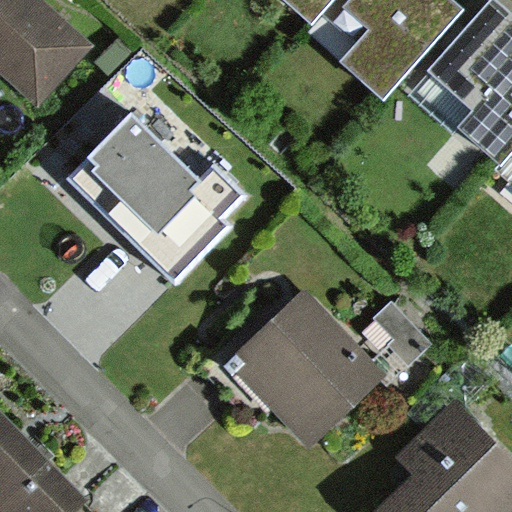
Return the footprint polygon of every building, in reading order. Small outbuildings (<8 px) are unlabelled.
[(95,48),(39,0),(0,0),(0,71),(42,109),(95,48)] [(273,0),(310,32),(325,17),(340,0),(273,0)] [(462,16),(444,0),(340,0),(325,17),(361,50),(343,72),(383,107),(462,16)] [(511,24),(493,7),(433,74),(479,115),(459,137),(500,173),(511,159),(511,24)] [(132,121),(69,187),(177,291),(234,232),(225,223),(248,200),(217,170),(200,187),(132,121)] [(388,383),(306,292),(238,353),(249,365),(238,375),(310,451),(388,383)] [(435,348),(394,304),(374,322),(394,344),(388,349),(409,372),(435,348)] [(511,511),(511,461),(456,407),(399,466),(416,483),(387,511),(511,511)] [(99,511),(0,409),(0,511),(99,511)]
